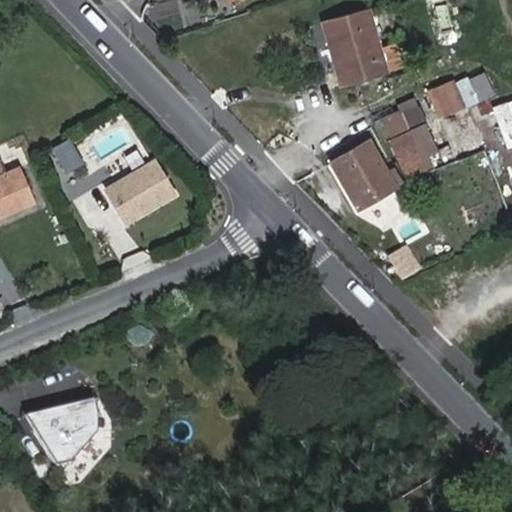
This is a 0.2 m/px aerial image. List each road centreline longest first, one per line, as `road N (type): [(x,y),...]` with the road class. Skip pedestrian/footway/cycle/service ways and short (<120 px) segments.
road 1 (residential): [(297,225),(0,354)]
road 2 (tertiary): [(297,225),(85,0)]
road 3 (tertiary): [(511,447),(297,225)]
